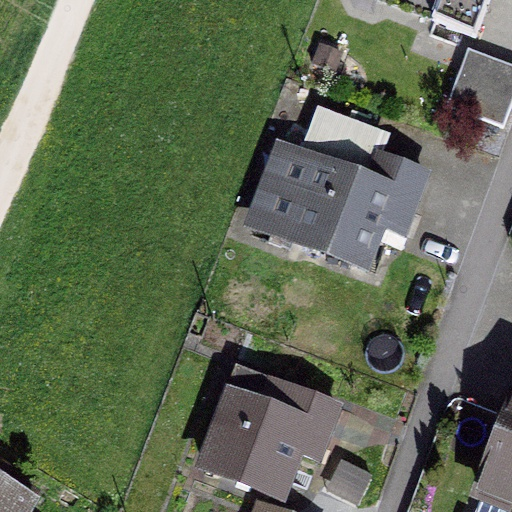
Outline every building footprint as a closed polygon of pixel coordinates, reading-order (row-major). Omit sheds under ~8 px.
[(507,127),(511,112),(511,69),(462,54),(445,108),(507,127)] [(331,176),(315,170),(288,242),(363,271),(389,203),(408,210),(420,178),(342,148),(331,176)] [(201,472),(275,500),(302,431),(320,438),(331,409),(289,392),(278,421),(228,402),(201,472)] [(511,410),(477,498),(511,511),(511,410)] [(0,483),(0,511),(21,511),(31,498),(2,480),(0,483)]
